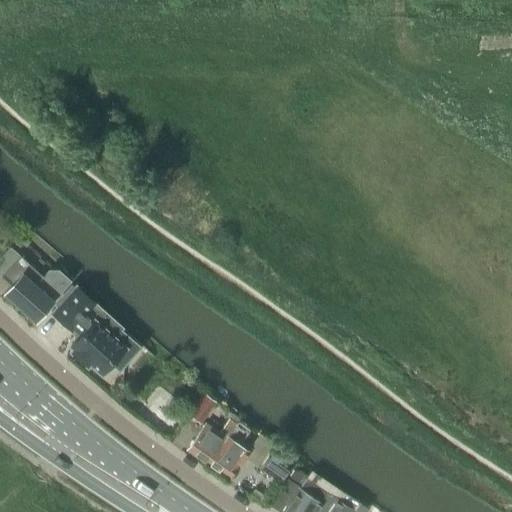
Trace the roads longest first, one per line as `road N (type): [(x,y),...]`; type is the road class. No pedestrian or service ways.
road 1 (unclassified): [(237,511),(94,405),(0,320)]
road 2 (primary): [(169,511),(0,371)]
road 3 (primary): [(0,421),(130,511)]
